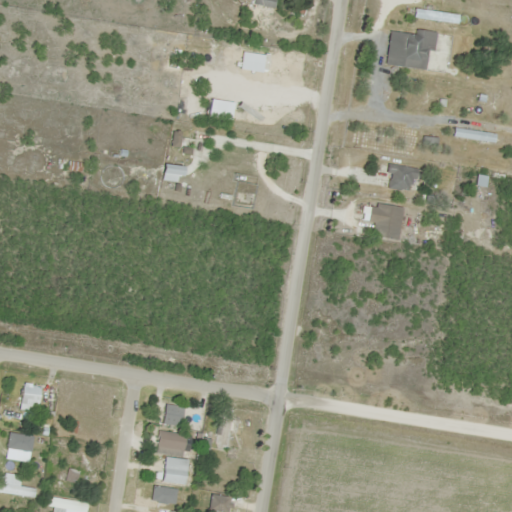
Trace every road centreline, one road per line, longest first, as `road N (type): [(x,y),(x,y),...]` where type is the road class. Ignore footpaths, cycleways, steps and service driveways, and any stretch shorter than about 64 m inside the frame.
road 1 (residential): [(258,511),(347,0)]
road 2 (residential): [(276,397),(0,355)]
road 3 (residential): [(511,435),(276,397)]
road 4 (residential): [(136,378),(113,511)]
